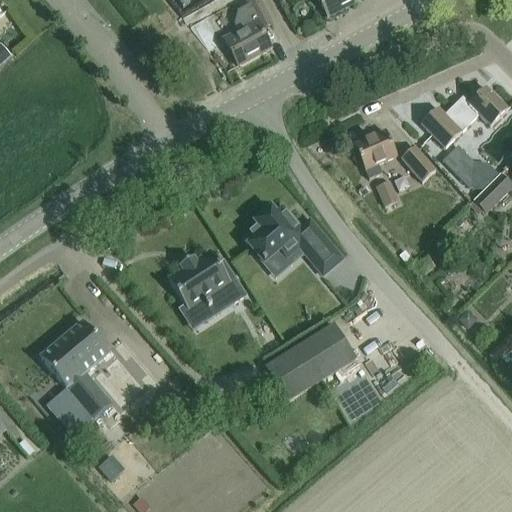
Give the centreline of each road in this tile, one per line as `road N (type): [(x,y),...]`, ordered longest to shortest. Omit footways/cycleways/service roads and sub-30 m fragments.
road 1 (residential): [(261,92),(327,211),(442,348)]
road 2 (residential): [(306,69),(333,84),(478,32),(511,68)]
road 3 (tertiary): [(0,248),(169,139)]
road 4 (residential): [(169,139),(60,0)]
road 5 (unknown): [(91,224),(191,359)]
road 6 (tertiary): [(306,69),(432,0)]
